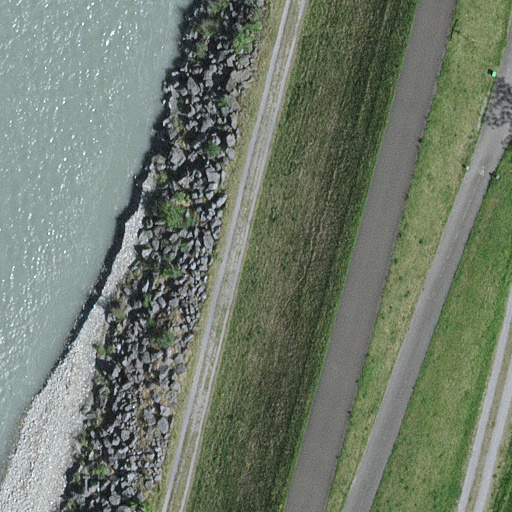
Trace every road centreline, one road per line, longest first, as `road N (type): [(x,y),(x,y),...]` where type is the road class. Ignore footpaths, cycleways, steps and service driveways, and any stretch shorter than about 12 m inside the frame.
road 1 (track): [(167,511),(306,0)]
road 2 (track): [(511,351),(470,511)]
